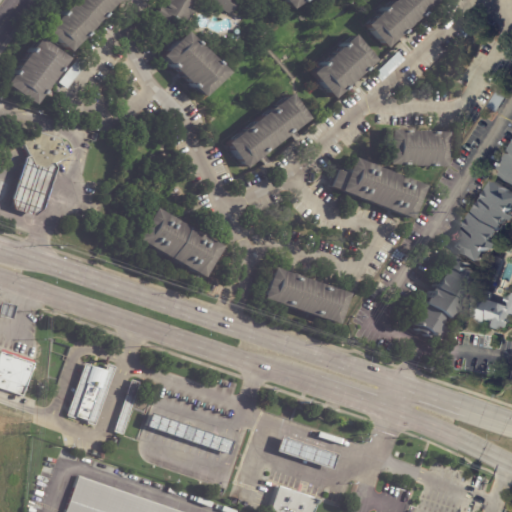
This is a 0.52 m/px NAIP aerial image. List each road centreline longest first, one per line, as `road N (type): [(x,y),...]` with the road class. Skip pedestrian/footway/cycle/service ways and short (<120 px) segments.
road 1 (secondary): [(399,384),(0,248)]
road 2 (secondary): [(0,276),(298,378)]
road 3 (secondary): [(389,410),(511,464)]
